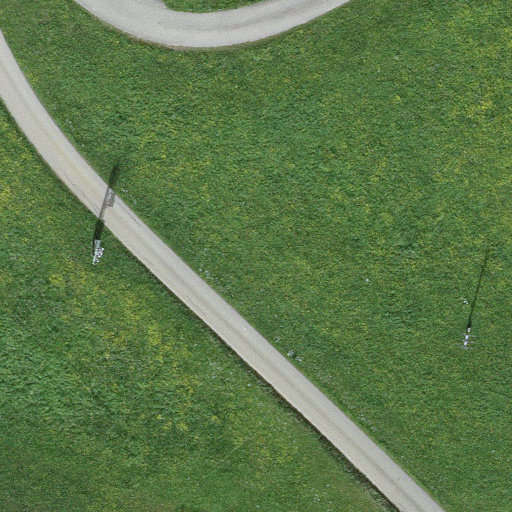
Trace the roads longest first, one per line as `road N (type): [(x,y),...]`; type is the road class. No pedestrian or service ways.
road 1 (unclassified): [(423,511),(85,182),(0,68)]
road 2 (track): [(100,0),(147,22),(194,29),(232,26),(310,0)]
